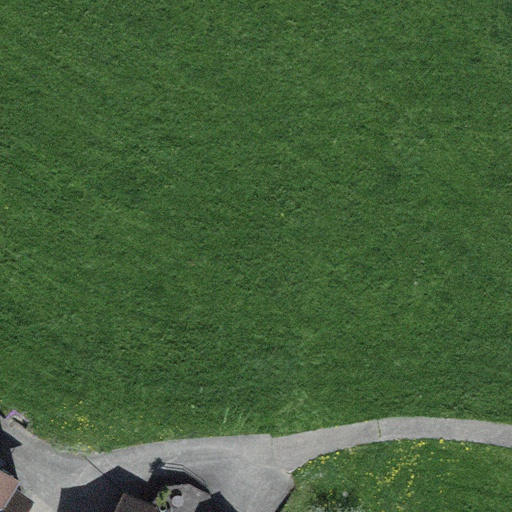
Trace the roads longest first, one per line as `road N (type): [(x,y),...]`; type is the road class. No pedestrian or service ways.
road 1 (unclassified): [(269,467),(161,463),(86,484),(35,472),(0,449)]
road 2 (track): [(269,467),(401,435),(511,447)]
